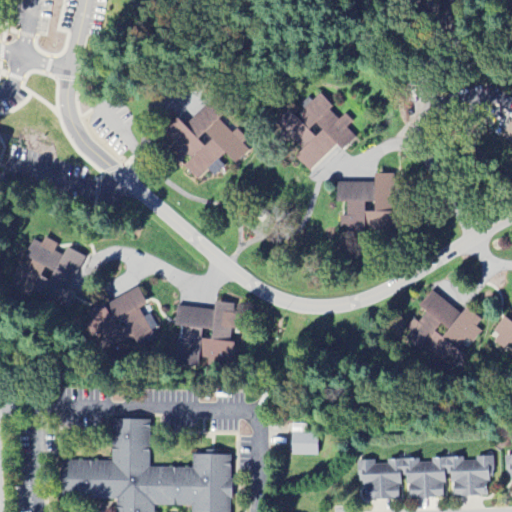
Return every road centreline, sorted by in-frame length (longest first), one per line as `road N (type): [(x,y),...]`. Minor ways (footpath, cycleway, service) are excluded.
road 1 (residential): [(511,216),(351,306),(302,308),(270,298),(228,271),(51,114),(31,58),(33,0)]
road 2 (residential): [(331,171),(360,154),(407,146),(472,238)]
road 3 (residential): [(228,271),(195,287),(151,268),(96,296)]
road 4 (residential): [(0,184),(30,175),(101,194),(132,186)]
road 5 (residential): [(132,186),(145,119),(159,102),(195,97)]
